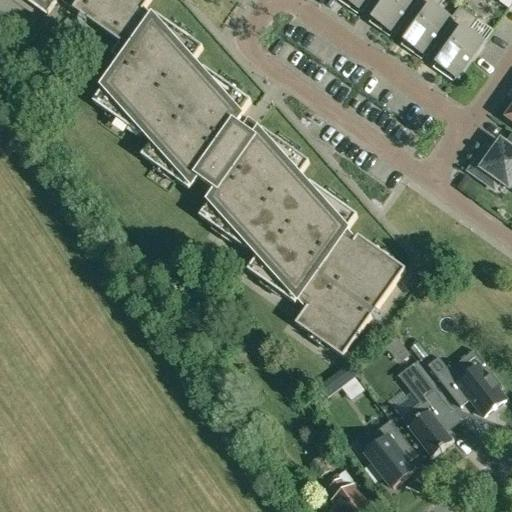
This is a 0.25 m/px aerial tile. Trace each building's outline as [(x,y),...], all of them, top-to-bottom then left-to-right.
[(252,103),(238,94),(235,98),(215,84),(218,79),(204,70),(201,74),(193,65),(203,49),(190,40),(187,44),(166,30),(170,26),(156,16),(153,20),(144,11),(152,0),(24,0),(47,16),(58,0),(67,6),(122,45),(115,56),(124,62),(94,104),(107,114),(111,109),(131,123),(128,128),(141,137),(144,133),(153,142),(142,158),(156,167),(159,163),(179,177),(176,182),(189,191),(198,179),(218,193),(200,218),(214,228),(217,224),(237,238),(234,242),(247,252),(251,247),(259,257),(248,272),(262,282),(265,277),(285,292),(282,296),(296,306),(299,301),(307,311),(296,326),(310,335),(313,331),(333,345),(330,350),(344,359),(375,315),(406,271),(392,262),(389,266),(369,252),(372,248),(359,238),(355,242),(347,233),(358,218),(344,208),(341,213),(321,198),(324,194),(310,184),(307,189),(299,179),(310,164),(296,154),(293,159),(273,145),(276,140),(262,130),(255,140),(247,134),(235,126),(252,103)] [(349,0),(346,6),(358,14),(361,11),(363,13),(367,7),(372,0),(349,0)] [(378,15),(377,17),(378,18),(379,17),(383,20),(377,28),(390,37),(392,33),(395,35),(399,30),(420,0),(372,0),(367,7),(378,15)] [(420,0),(399,30),(410,38),(409,40),(410,41),(410,40),(415,43),(409,51),(422,60),(424,56),(427,58),(431,53),(452,22),(451,21),(437,12),(445,0),(420,0)] [(509,10),(511,6),(511,0),(501,0),(499,3),(509,10)] [(452,22),(431,53),(442,61),(441,63),(442,63),(443,62),(447,66),(441,74),(454,82),(456,78),(459,80),(484,45),(469,34),(479,20),(461,8),(451,21),(452,22)] [(19,26),(10,39),(26,50),(36,36),(19,26)] [(495,189),(500,182),(509,189),(511,185),(511,140),(507,148),(502,144),(495,154),(487,149),(470,172),(495,189)] [(421,362),(428,357),(417,344),(411,349),(421,362)] [(404,347),(393,356),(400,365),(411,356),(404,347)] [(485,419),(507,402),(498,391),(501,389),(492,377),(489,379),(481,369),(480,368),(473,374),(467,366),(453,377),(449,372),(439,359),(429,367),(461,409),(471,402),(485,419)] [(453,415),(415,365),(399,378),(420,405),(401,420),(409,429),(408,430),(409,431),(410,430),(432,459),(431,459),(432,460),(441,453),(442,454),(445,451),(445,450),(454,443),(454,442),(453,443),(447,435),(440,426),(453,415)] [(342,390),(355,379),(356,378),(347,367),(320,388),(329,400),(342,390)] [(408,466),(402,457),(412,449),(391,422),(372,437),(380,446),(367,457),(393,491),(415,474),(408,466)] [(310,467),(320,480),(331,472),(322,458),(310,467)] [(335,483),(330,487),(339,499),(334,503),(340,511),(372,511),(355,488),(350,492),(339,476),(333,480),(335,483)]
